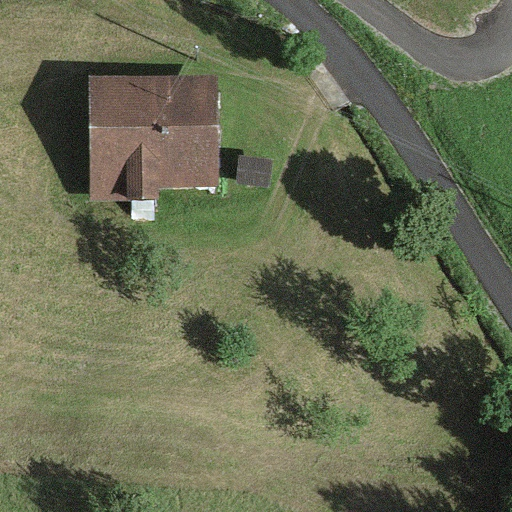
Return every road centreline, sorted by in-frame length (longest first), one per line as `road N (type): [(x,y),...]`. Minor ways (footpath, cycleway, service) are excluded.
road 1 (track): [(290,0),(372,87),(511,296)]
road 2 (track): [(511,32),(480,54),(437,54),(359,0)]
